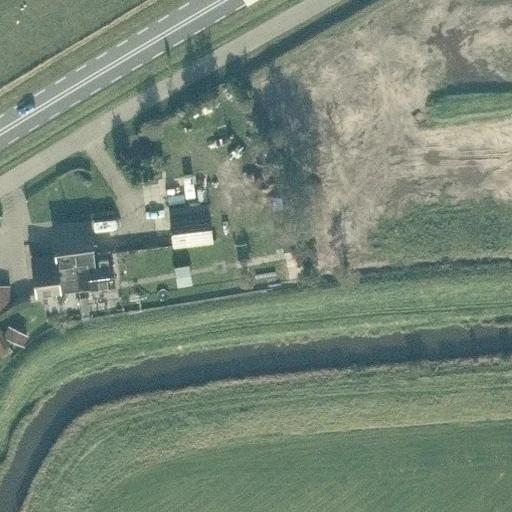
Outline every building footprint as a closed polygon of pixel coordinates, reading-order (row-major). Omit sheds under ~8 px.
[(384,0),(375,6),(390,31),(402,24),(387,0),(384,0)] [(186,121),(173,127),(168,117),(148,126),(155,140),(170,134),(174,143),(192,135),(186,121)] [(292,133),(278,138),(287,162),(300,157),(292,133)] [(138,186),(149,183),(146,172),(135,175),(138,186)] [(511,197),(511,180),(503,181),(503,198),(511,197)] [(317,182),(319,216),(336,216),(335,181),(317,182)] [(398,198),(432,197),(431,184),(398,186),(398,198)] [(353,192),(354,220),(390,219),(389,190),(353,192)] [(425,199),(424,216),(440,217),(440,200),(425,199)] [(209,210),(170,214),(173,242),(212,238),(209,210)] [(96,241),(93,242),(90,220),(67,223),(77,290),(116,284),(111,249),(98,251),(96,241)] [(37,295),(77,290),(67,223),(52,225),(56,251),(31,254),(33,264),(37,295)] [(287,224),(271,228),(275,245),(281,244),(283,250),(292,248),(287,224)] [(97,307),(161,296),(158,279),(94,291),(97,307)] [(7,323),(1,333),(21,344),(26,333),(7,323)]
